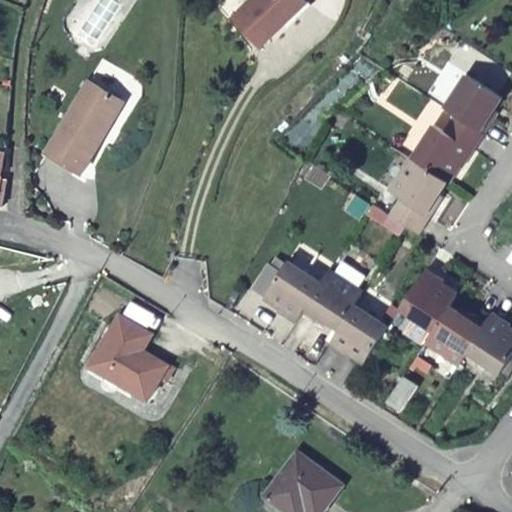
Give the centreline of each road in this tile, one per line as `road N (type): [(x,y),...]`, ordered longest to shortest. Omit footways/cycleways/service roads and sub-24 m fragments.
road 1 (residential): [(468,487),(96,255),(0,223)]
road 2 (track): [(17,228),(20,54),(36,0)]
